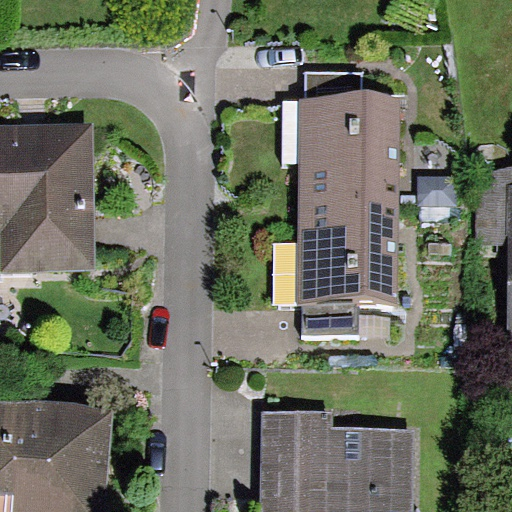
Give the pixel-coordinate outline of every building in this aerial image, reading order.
[(299,204),(392,205),(392,103),(299,103),(299,204)] [(0,273),(89,271),(84,131),(0,131),(0,273)] [(392,205),(299,204),(298,300),(391,301),(392,205)] [(0,408),(0,496),(9,497),(7,511),(96,511),(102,414),(0,408)] [(322,410),(257,410),(256,511),(405,511),(405,431),(322,431),(322,410)]
